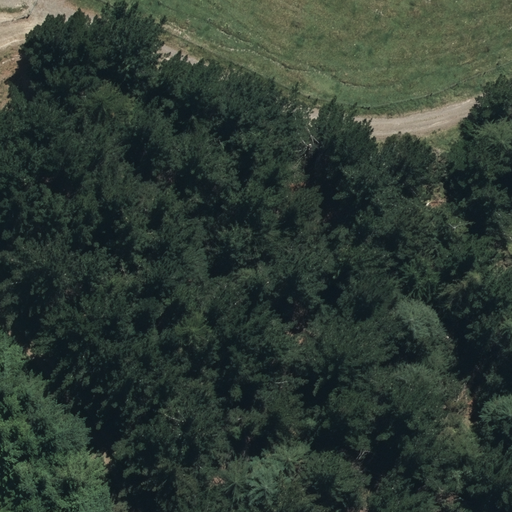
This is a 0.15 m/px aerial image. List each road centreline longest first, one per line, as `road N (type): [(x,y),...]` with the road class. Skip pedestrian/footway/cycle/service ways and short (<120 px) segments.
road 1 (track): [(511,92),(409,125),(343,129),(84,24),(0,34)]
road 2 (track): [(0,318),(85,408),(134,511)]
